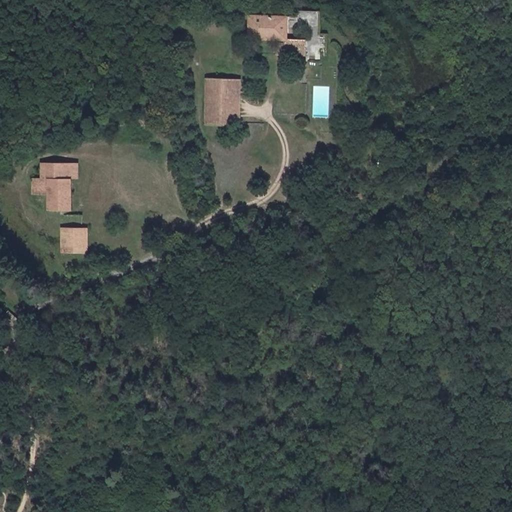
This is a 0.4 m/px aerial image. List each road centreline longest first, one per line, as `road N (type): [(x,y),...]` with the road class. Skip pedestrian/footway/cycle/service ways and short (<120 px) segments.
road 1 (track): [(16,511),(34,488),(40,418),(10,353)]
road 2 (track): [(286,159),(314,153),(349,179),(371,175),(364,105)]
